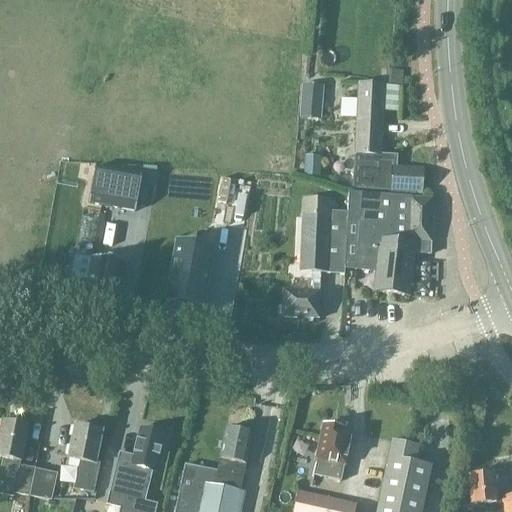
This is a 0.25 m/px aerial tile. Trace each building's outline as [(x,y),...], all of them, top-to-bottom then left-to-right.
[(402,71),(384,70),(383,85),(401,86),(402,71)] [(318,118),(320,86),(303,85),(300,119),(317,120),(317,118),(318,118)] [(341,100),(340,118),(354,119),(350,189),(417,193),(418,172),(394,170),(395,158),(377,157),(381,88),(356,87),(355,101),(341,100)] [(319,178),(320,158),(303,157),(302,177),(319,178)] [(93,167),(87,204),(134,213),(141,176),(93,167)] [(349,197),(347,212),(343,266),(343,270),(373,272),(371,292),(406,294),(410,254),(424,255),(425,242),(429,242),(431,202),(349,197)] [(343,275),(343,270),(343,266),(347,212),(326,212),(326,202),(299,201),(296,271),(298,271),(297,274),(301,274),(300,281),(292,281),(292,291),(280,291),(279,319),(317,321),(319,275),(343,275)] [(157,252),(146,311),(172,316),(176,294),(186,295),(192,259),(157,252)] [(91,258),(82,305),(116,311),(125,264),(91,258)] [(0,422),(0,495),(12,497),(13,495),(50,502),(56,475),(19,467),(27,427),(0,422)] [(321,426),(312,476),(339,481),(349,434),(341,433),(340,430),(339,429),(337,425),(329,424),(326,427),(321,426)] [(65,461),(78,463),(72,490),(92,494),(98,465),(95,464),(101,432),(72,426),(65,461)] [(187,466),(177,511),(234,511),(250,434),(242,432),(239,428),(230,426),(226,429),(224,429),(217,462),(215,472),(187,466)] [(117,453),(107,495),(132,501),(129,511),(153,511),(156,505),(143,502),(144,499),(151,472),(152,473),(161,435),(139,429),(132,457),(117,453)] [(421,511),(431,468),(415,464),(418,448),(391,442),(375,511),(421,511)] [(498,502),(495,503),(493,475),(467,477),(469,504),(462,506),(462,511),(511,511),(511,495),(498,498),(498,502)] [(354,511),(355,507),(297,493),(292,511),(354,511)]
